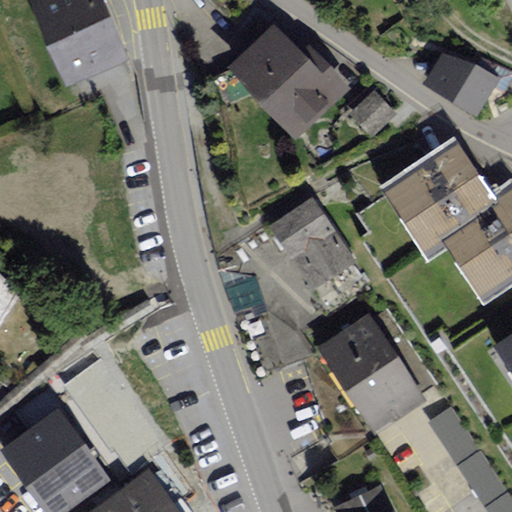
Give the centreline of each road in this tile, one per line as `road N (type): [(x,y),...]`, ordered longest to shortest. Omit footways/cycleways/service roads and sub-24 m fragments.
road 1 (secondary): [(276,511),(184,228),(149,0)]
road 2 (residential): [(287,0),(424,96),(511,143)]
